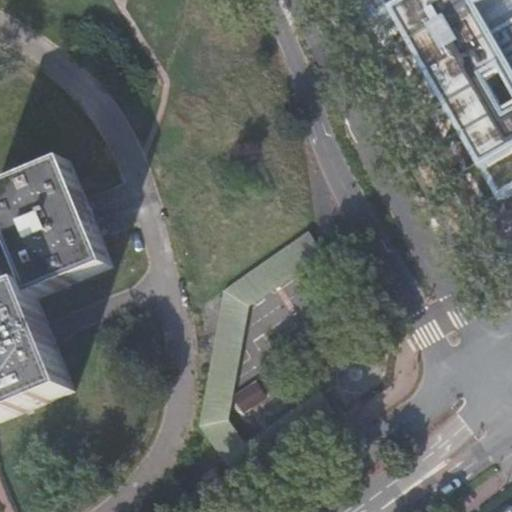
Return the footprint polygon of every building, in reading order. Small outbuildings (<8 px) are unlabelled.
[(511,15),(490,28),(474,0),(367,0),(374,11),(390,3),(496,192),(511,182),(511,15)] [(71,164),(0,193),(0,195),(14,228),(0,233),(0,265),(7,281),(30,271),(36,286),(41,297),(114,267),(71,164)] [(221,466),(236,488),(336,416),(318,393),(244,447),(227,423),(243,313),(322,254),(308,234),(304,230),(216,296),(198,433),(221,466)] [(36,286),(0,300),(0,418),(2,424),(79,394),(36,286)] [(209,467),(196,476),(207,492),(220,484),(212,473),(209,467)]
